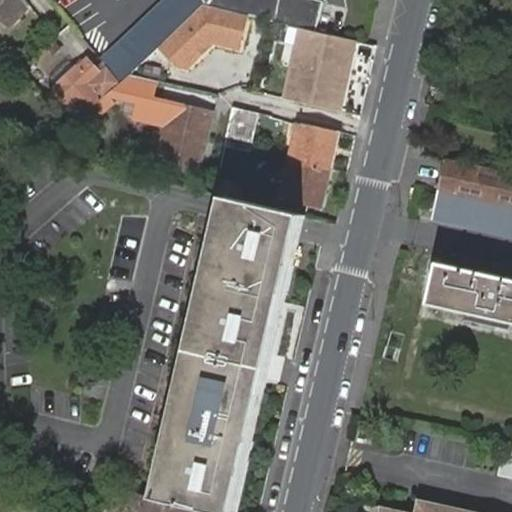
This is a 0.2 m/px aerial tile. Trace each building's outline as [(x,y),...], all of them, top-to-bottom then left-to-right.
[(0,0),(0,18),(9,28),(31,6),(25,0),(0,0)] [(162,46),(207,4),(204,0),(164,0),(102,59),(111,70),(115,76),(121,84),(133,73),(162,46)] [(301,28),(316,32),(324,2),(316,0),(204,0),(207,4),(208,5),(248,15),(270,21),(301,28)] [(239,47),(248,15),(208,5),(207,4),(162,46),(180,65),(187,67),(199,56),(198,54),(204,48),(205,50),(214,41),(239,47)] [(352,58),(356,41),(341,38),(322,33),(316,32),(301,28),(285,98),(307,103),(340,111),(347,80),(341,78),(346,56),(352,58)] [(347,80),(352,58),(346,56),(341,78),(347,80)] [(53,77),(60,85),(78,68),(71,60),(53,77)] [(121,84),(115,76),(109,81),(110,82),(99,92),(91,84),(103,73),(88,61),(79,68),(78,68),(60,85),(61,86),(55,91),(52,95),(80,120),(105,98),(111,92),(121,84)] [(448,90),(463,94),(466,78),(451,76),(448,90)] [(159,160),(198,169),(212,112),(173,103),(159,160)] [(259,113),(234,108),(225,145),(250,151),(259,113)] [(291,161),(331,170),(339,132),(300,123),(300,125),(291,161)] [(22,149),(7,139),(0,147),(0,161),(12,171),(25,152),(22,149)] [(511,173),(446,159),(440,189),(511,205),(511,173)] [(322,209),(331,170),(291,161),(283,200),(322,209)] [(218,177),(214,194),(228,197),(242,200),(246,184),(218,177)] [(511,205),(440,189),(433,219),(511,236),(511,205)] [(175,424),(158,498),(198,507),(219,511),(237,511),(268,380),(274,354),(300,241),(304,226),(306,215),(242,200),(228,197),(227,199),(225,207),(222,219),(220,228),(213,263),(210,275),(206,291),(204,298),(180,402),(179,408),(175,424)] [(511,279),(440,263),(431,304),(486,316),(485,322),(500,325),(501,319),(511,321),(511,279)] [(511,451),(504,450),(498,480),(511,483),(511,451)] [(118,488),(111,511),(196,511),(198,507),(158,498),(118,488)] [(473,511),(450,507),(419,500),(417,511),(404,511),(382,507),(381,511),(473,511)]
